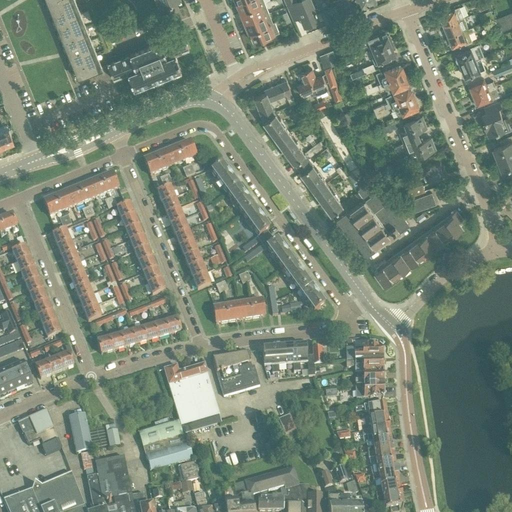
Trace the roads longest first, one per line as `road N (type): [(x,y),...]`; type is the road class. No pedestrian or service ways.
road 1 (residential): [(123,156),(193,127),(213,130),(349,311)]
road 2 (tertiary): [(350,278),(218,104)]
road 3 (residential): [(199,347),(123,156)]
road 4 (residential): [(17,198),(91,378)]
road 5 (residential): [(478,188),(406,12)]
road 6 (tertiary): [(427,511),(404,350),(392,326)]
road 7 (residential): [(406,12),(241,80)]
road 8 (residential): [(199,347),(351,329),(349,311)]
road 9 (residential): [(350,278),(478,188)]
road 10 (residential): [(392,326),(449,273),(497,252)]
